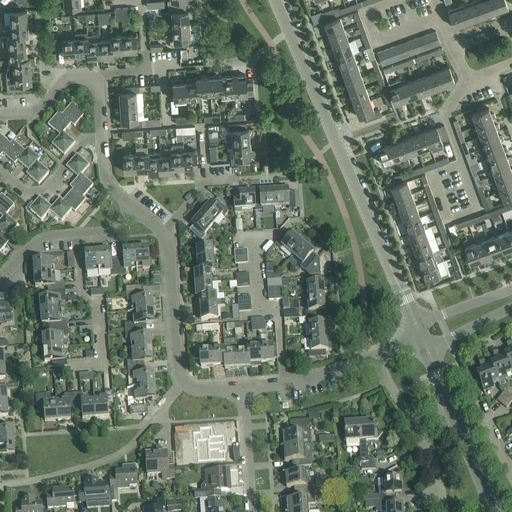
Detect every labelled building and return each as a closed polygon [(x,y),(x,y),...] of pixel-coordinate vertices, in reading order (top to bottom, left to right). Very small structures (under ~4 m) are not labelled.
[(508,7),(505,0),(480,0),(477,1),(476,0),(471,0),(470,1),(471,3),(465,6),(464,3),(458,5),(459,8),(452,10),(451,8),(447,9),(454,27),(454,26),(457,25),(457,26),(465,23),(464,22),(469,20),(470,21),(478,18),(477,17),(482,15),(482,16),(490,14),(490,12),(494,11),(495,12),(503,9),(502,8),(507,6),(507,7),(508,7)] [(347,11),(357,8),(359,7),(357,3),(346,7),(347,11)] [(186,11),(185,6),(168,7),(168,13),(171,13),(172,26),(189,25),(189,18),(192,18),(192,11),(186,11)] [(347,11),(346,7),(340,9),(339,7),(333,9),(335,15),(347,11)] [(323,20),(335,15),(333,9),(321,13),(323,20)] [(10,23),(28,22),(27,10),(9,11),(10,23)] [(358,24),(362,23),(358,11),(353,13),(358,24)] [(329,35),(344,29),(340,18),(324,23),(329,35)] [(28,22),(10,23),(11,28),(8,28),(5,30),(6,35),(25,34),(25,35),(29,35),(28,27),(31,26),(32,25),(31,22),(28,22)] [(362,36),(366,35),(362,23),(358,24),(362,36)] [(190,32),(189,25),(172,26),(173,34),(173,40),(170,40),(171,47),(188,45),(188,39),(194,39),(193,32),(190,32)] [(333,47),(348,41),(344,29),(329,35),(333,47)] [(435,46),(440,44),(436,30),(430,32),(435,46)] [(87,37),(87,32),(75,33),(76,38),(75,38),(77,55),(88,54),(87,41),(88,41),(87,37)] [(429,48),(431,47),(435,46),(430,32),(424,35),(429,48)] [(3,48),(8,47),(26,46),(25,35),(25,34),(6,35),(2,36),(3,48)] [(124,52),(137,51),(135,34),(123,35),(124,52)] [(124,52),(123,35),(110,36),(110,39),(111,39),(112,53),(113,53),(124,52)] [(366,48),(371,47),(366,35),(362,36),(366,48)] [(423,50),(429,48),(424,35),(418,37),(423,50)] [(63,39),(63,36),(56,36),(57,50),(64,49),(64,56),(77,55),(75,38),(63,39)] [(417,52),(423,50),(418,37),(412,39),(417,52)] [(112,53),(111,39),(110,39),(99,40),(101,57),(113,56),(113,53),(112,53)] [(411,54),(417,52),(412,39),(406,41),(411,54)] [(88,58),(101,57),(99,40),(88,41),(87,41),(88,54),(88,58)] [(337,59),(353,53),(348,41),(333,47),(337,59)] [(405,56),(411,54),(406,41),(401,43),(405,56)] [(400,58),(405,56),(401,43),(395,45),(400,58)] [(394,61),(400,58),(395,45),(389,47),(394,61)] [(9,61),(13,60),(13,59),(27,58),(26,46),(8,47),(9,61)] [(371,60),(375,58),(371,47),(366,48),(371,60)] [(388,63),(394,61),(389,47),(383,50),(388,63)] [(432,56),(434,55),(443,51),(441,47),(430,51),(432,56)] [(382,65),(388,63),(383,50),(377,52),(382,65)] [(420,60),(432,56),(430,51),(418,56),(420,60)] [(342,70),(357,65),(353,53),(337,59),(342,70)] [(420,60),(418,56),(407,60),(408,64),(416,61),(417,66),(422,64),(420,60)] [(14,71),(31,70),(31,63),(32,63),(34,61),(34,57),(27,58),(13,59),(13,60),(13,64),(11,64),(10,64),(9,65),(8,65),(8,66),(7,67),(7,68),(7,71),(14,71)] [(375,72),(379,70),(375,58),(371,60),(375,72)] [(397,69),(408,64),(407,60),(395,64),(397,69)] [(384,73),(397,69),(395,64),(383,69),(384,73)] [(346,82),(361,77),(357,65),(342,70),(346,82)] [(443,86),(454,82),(449,67),(437,71),(443,86)] [(32,82),(31,70),(14,71),(7,71),(6,71),(7,91),(25,90),(25,83),(32,82)] [(379,83),(384,82),(379,70),(375,72),(379,83)] [(431,90),(443,86),(437,71),(426,75),(431,90)] [(209,77),(210,94),(221,93),(222,93),(221,80),(222,80),(222,76),(221,76),(221,74),(215,74),(214,76),(209,77)] [(246,78),(245,74),(233,75),(233,79),(234,96),(254,94),(253,77),(246,78)] [(233,75),(222,76),(222,80),(221,80),(222,93),(221,93),(222,97),(234,96),(233,79),(233,75)] [(419,95),(431,90),(426,75),(414,79),(419,95)] [(210,94),(209,77),(196,78),(197,81),(198,95),(199,94),(210,94)] [(350,94),(366,88),(361,77),(346,82),(350,94)] [(402,84),(400,79),(388,84),(395,104),(408,99),(402,84)] [(408,99),(419,95),(414,79),(402,84),(408,99)] [(198,95),(197,81),(185,82),(186,99),(199,98),(199,94),(198,95)] [(174,100),(186,99),(185,82),(173,83),(174,100)] [(383,95),(388,93),(384,82),(379,83),(383,95)] [(120,107),(137,106),(136,92),(139,92),(139,86),(121,87),(122,93),(116,93),(116,100),(120,100),(120,107)] [(354,105),(370,100),(366,88),(350,94),(354,105)] [(388,106),(392,105),(388,93),(383,95),(388,106)] [(374,111),(371,102),(370,100),(354,105),(359,117),(362,116),(364,121),(381,115),(379,110),(374,111)] [(74,127),(85,115),(72,104),(62,116),(71,124),(74,127)] [(143,105),(137,106),(120,107),(121,114),(117,114),(118,121),(124,121),(124,127),(142,125),(141,119),(144,119),(143,105)] [(476,112),(474,108),(466,111),(468,116),(472,114),(476,125),(493,119),(492,118),(495,117),(494,113),(491,114),(489,108),(476,112)] [(63,133),(71,124),(62,116),(59,113),(48,125),(60,136),(63,133)] [(457,132),(461,130),(457,119),(453,121),(457,132)] [(495,125),(493,119),(476,125),(480,136),(497,130),(496,129),(499,128),(498,124),(495,125)] [(247,129),(246,123),(228,124),(229,131),(232,130),(233,144),(248,143),(247,136),(253,135),(253,128),(247,129)] [(425,131),(430,146),(442,142),(436,127),(425,131)] [(134,136),(134,130),(122,131),(122,139),(135,139),(135,136),(134,136)] [(499,136),(497,130),(480,136),(484,147),(501,141),(500,140),(503,139),(502,135),(499,136)] [(419,151),(430,146),(425,131),(413,136),(419,151)] [(75,143),(63,133),(60,136),(52,145),(64,156),(75,143)] [(10,144),(0,135),(0,156),(2,154),(13,142),(13,141),(10,144)] [(52,136),(48,141),(52,144),(56,139),(52,136)] [(407,155),(419,151),(413,136),(402,140),(407,155)] [(391,142),(390,144),(396,159),(402,157),(405,164),(409,163),(407,155),(402,140),(396,142),(394,140),(391,142)] [(503,147),(501,141),(484,147),(488,158),(505,152),(504,151),(507,150),(506,146),(503,147)] [(25,152),(13,142),(2,154),(14,164),(17,161),(28,149),(27,148),(25,152)] [(248,150),(248,143),(233,144),(234,157),(231,157),(231,164),(249,163),(248,157),(254,156),(254,149),(248,150)] [(173,168),(185,168),(184,151),(183,144),(171,144),(172,148),(171,148),(173,168)] [(377,149),(383,164),(396,159),(390,144),(377,149)] [(173,168),(171,148),(165,148),(165,156),(160,156),(161,173),(174,172),(173,168)] [(29,171),(39,159),(28,149),(17,161),(29,171)] [(185,168),(197,167),(196,150),(184,151),(185,168)] [(149,174),(161,173),(160,156),(160,152),(148,153),(148,157),(149,170),(148,170),(149,174)] [(507,158),(505,152),(488,158),(492,169),(509,163),(508,162),(511,161),(510,157),(507,158)] [(135,154),(137,171),(148,170),(149,170),(148,157),(148,153),(135,154)] [(125,172),(137,171),(135,154),(123,155),(125,172)] [(472,159),(470,154),(466,156),(469,165),(478,162),(476,157),(472,159)] [(78,178),(81,175),(89,166),(77,155),(66,167),(78,178)] [(437,166),(449,162),(447,157),(436,161),(437,166)] [(38,185),(49,173),(37,162),(40,159),(39,159),(29,171),(26,174),(38,185)] [(426,170),(437,166),(436,161),(424,166),(426,170)] [(473,176),(477,175),(475,169),(480,168),(478,162),(469,165),(473,176)] [(511,168),(511,169),(509,163),(492,169),(496,180),(511,174),(511,168)] [(414,174),(423,171),(426,170),(424,166),(413,170),(414,174)] [(403,178),(414,174),(413,170),(401,174),(403,178)] [(390,183),(400,179),(403,178),(401,174),(398,175),(389,179),(390,183)] [(425,188),(429,186),(425,174),(420,176),(425,188)] [(511,174),(496,180),(500,192),(511,187),(511,174)] [(82,198),(93,186),(81,175),(78,178),(70,187),(73,190),(82,198)] [(479,179),(478,177),(474,178),(477,187),(481,186),(481,185),(488,183),(486,177),(479,179)] [(396,199),(411,193),(410,190),(407,181),(391,186),(396,199)] [(288,192),(287,186),(281,186),(281,190),(273,190),(275,207),(288,206),(288,210),(295,209),(294,191),(288,192)] [(267,191),(266,187),(259,188),(260,194),(254,194),(255,209),(254,209),(255,212),(261,212),(261,208),(275,207),(273,190),(267,191)] [(511,187),(500,192),(504,202),(511,199),(511,187)] [(246,192),(246,189),(239,189),(240,195),(234,196),(235,213),(241,213),(241,210),(254,209),(255,209),(254,194),(254,192),(246,192)] [(82,198),(73,190),(63,201),(75,212),(86,200),(82,198)] [(400,210),(415,204),(411,193),(396,199),(400,210)] [(14,206),(2,195),(0,196),(0,215),(3,218),(6,215),(14,206)] [(41,221),(49,211),(51,208),(40,197),(29,210),(41,221)] [(75,212),(63,201),(60,199),(51,208),(49,211),(61,222),(72,210),(75,213),(75,212)] [(229,211),(215,200),(211,205),(207,201),(202,206),(205,208),(200,214),(214,225),(222,215),(224,217),(229,211)] [(404,222),(420,216),(415,204),(400,210),(404,222)] [(214,225),(200,214),(196,219),(193,217),(189,222),(193,226),(189,230),(203,242),(206,237),(205,236),(214,225)] [(0,231),(10,241),(11,240),(7,237),(18,226),(6,215),(3,218),(0,220),(0,231)] [(422,223),(420,216),(404,222),(408,233),(424,228),(427,226),(426,221),(422,223)] [(452,236),(457,235),(453,225),(448,226),(452,236)] [(413,245),(428,239),(424,228),(408,233),(413,245)] [(509,253),(508,250),(511,248),(511,239),(509,230),(498,234),(504,251),(505,251),(506,254),(509,253)] [(0,252),(10,241),(0,231),(0,252)] [(298,239),(300,236),(295,231),(291,236),(286,232),(275,245),(280,249),(281,247),(292,256),(303,243),(298,239)] [(445,244),(450,242),(446,233),(441,234),(443,238),(445,244)] [(498,257),(497,254),(504,251),(498,234),(487,238),(493,255),(494,255),(495,258),(498,257)] [(487,261),(486,258),(493,255),(487,238),(475,242),(482,260),(483,259),(484,262),(487,261)] [(417,257),(432,251),(428,239),(413,245),(417,257)] [(476,265),(475,262),(482,260),(475,242),(464,246),(470,264),(471,264),(471,263),(472,263),(473,266),(476,265)] [(308,248),(303,243),(292,256),(302,265),(300,267),(305,272),(317,258),(312,254),(316,250),(311,245),(308,248)] [(450,258),(455,256),(450,245),(446,246),(450,258)] [(197,260),(213,259),(212,247),(192,249),(192,254),(193,255),(194,256),(196,256),(197,260)] [(135,249),(137,269),(150,268),(148,248),(135,249)] [(137,269),(135,249),(122,250),(123,261),(118,261),(119,276),(126,275),(126,270),(137,269)] [(119,276),(118,261),(117,261),(117,259),(117,261),(111,262),(111,251),(98,252),(100,273),(111,272),(111,276),(119,276)] [(421,269),(437,263),(432,251),(417,257),(421,269)] [(86,274),(100,273),(98,252),(85,253),(86,274)] [(450,258),(452,263),(454,270),(459,268),(455,256),(450,258)] [(214,272),(213,259),(197,260),(198,272),(198,273),(211,272),(214,272)] [(34,274),(54,272),(53,260),(33,261),(34,274)] [(426,280),(447,273),(443,261),(437,263),(421,269),(426,280)] [(55,284),(54,272),(34,274),(35,287),(47,286),(48,292),(65,290),(65,283),(55,284)] [(198,273),(198,272),(194,272),(195,285),(212,284),(212,283),(221,283),(220,278),(211,278),(211,272),(198,273)] [(321,283),(320,277),(302,278),(303,285),(306,285),(307,298),(324,297),(324,290),(327,289),(327,283),(321,283)] [(196,297),(212,296),(212,295),(212,284),(195,285),(196,297)] [(274,300),(282,300),(281,287),(273,288),(274,300)] [(66,297),(65,290),(48,292),(50,292),(51,298),(40,299),(41,311),(61,309),(61,299),(68,299),(68,302),(78,302),(78,297),(66,297)] [(141,298),(141,293),(141,292),(127,293),(127,302),(132,301),(133,312),(153,310),(152,298),(141,298)] [(212,296),(196,297),(196,304),(200,304),(200,309),(217,308),(217,307),(225,307),(224,301),(216,302),(216,295),(212,295),(212,296)] [(325,304),(324,297),(307,298),(308,312),(305,312),(305,318),(323,317),(323,311),(329,311),(328,304),(325,304)] [(4,298),(0,298),(0,324),(3,324),(5,322),(12,322),(11,305),(10,305),(10,306),(4,306),(4,298)] [(200,309),(201,321),(218,320),(217,308),(200,309)] [(62,322),(61,309),(41,311),(42,325),(52,324),(53,329),(68,328),(68,322),(62,322)] [(125,331),(142,329),(141,325),(154,324),(153,310),(133,312),(134,324),(125,325),(125,331)] [(284,319),(299,318),(299,311),(283,312),(284,319)] [(323,323),(323,317),(305,318),(306,325),(309,325),(310,338),(327,337),(326,330),(330,329),(330,322),(323,323)] [(69,337),(68,328),(53,329),(50,330),(53,330),(53,335),(42,336),(43,349),(64,347),(63,337),(69,337)] [(140,336),(139,331),(142,330),(142,329),(125,331),(126,340),(131,339),(132,349),(151,348),(151,335),(140,336)] [(327,344),(327,337),(310,338),(311,351),(308,351),(308,358),(326,357),(326,351),(331,350),(331,344),(327,344)] [(225,369),(237,368),(236,351),(236,345),(224,346),(224,349),(224,352),(223,352),(224,366),(225,369)] [(272,345),(259,346),(260,363),(273,362),(273,359),(276,359),(277,359),(276,345),(272,345)] [(200,350),(200,346),(193,347),(194,361),(200,360),(201,367),(213,366),(211,349),(200,350)] [(248,367),(250,367),(261,367),(260,363),(259,346),(247,347),(247,350),(248,367)] [(65,361),(64,347),(43,349),(44,362),(55,362),(55,367),(52,367),(52,368),(67,367),(67,361),(65,361)] [(133,361),(127,362),(128,369),(144,368),(142,368),(142,362),(152,362),(151,348),(132,349),(133,361)] [(499,356),(496,348),(491,350),(495,362),(490,364),(497,383),(507,379),(506,375),(511,373),(504,354),(499,356)] [(213,366),(224,366),(223,352),(224,352),(224,349),(211,349),(213,366)] [(236,351),(237,368),(248,367),(247,350),(236,351)] [(485,366),(482,358),(477,359),(482,371),(476,373),(483,392),(494,388),(492,385),(497,383),(490,364),(485,366)] [(144,368),(128,369),(128,377),(134,377),(135,387),(154,386),(153,373),(142,374),(142,368),(144,368)] [(155,399),(154,386),(135,387),(135,399),(130,399),(130,407),(147,406),(147,400),(155,399)] [(113,397),(112,392),(105,393),(105,398),(94,399),(95,418),(108,417),(107,406),(113,406),(113,408),(114,408),(113,405),(113,397)] [(501,405),(509,395),(504,392),(497,401),(501,405)] [(51,401),(50,394),(36,395),(37,412),(44,412),(45,422),(58,421),(56,401),(51,401)] [(83,400),(83,394),(74,395),(75,409),(76,411),(76,409),(81,408),(82,419),(95,418),(94,399),(83,400)] [(58,421),(71,420),(70,409),(75,409),(74,395),(65,395),(62,399),(62,400),(56,401),(58,421)] [(506,409),(511,401),(511,397),(509,395),(501,405),(506,409)] [(0,417),(8,417),(7,403),(0,403),(0,417)] [(360,448),(358,421),(358,423),(352,423),(352,421),(345,421),(345,423),(345,424),(346,449),(360,448)] [(359,421),(358,421),(360,448),(361,462),(361,470),(375,470),(375,461),(368,461),(367,447),(366,447),(366,440),(377,440),(382,434),(377,430),(375,430),(375,426),(376,426),(376,422),(359,423),(359,421)] [(0,423),(0,441),(14,441),(13,428),(0,429),(0,423)] [(198,461),(225,459),(223,435),(211,436),(210,426),(195,427),(195,431),(192,431),(194,449),(197,449),(198,461)] [(311,446),(311,438),(310,426),(290,427),(290,433),(282,434),(283,442),(284,442),(284,447),(280,448),(281,448),(311,446)] [(0,455),(15,454),(14,441),(0,441),(0,455)] [(312,453),(311,446),(281,448),(284,448),(285,453),(284,453),(284,462),(292,461),(293,467),(313,466),(312,453)] [(168,467),(167,463),(167,453),(146,454),(146,464),(147,475),(162,474),(163,480),(174,479),(173,466),(168,467)] [(111,502),(118,502),(117,490),(129,489),(129,487),(137,486),(136,465),(129,466),(127,467),(127,471),(115,472),(116,477),(110,478),(111,502)] [(346,477),(360,476),(359,469),(345,470),(346,477)] [(194,492),(194,499),(215,497),(220,497),(220,491),(229,490),(227,490),(226,481),(228,481),(227,470),(204,472),(205,482),(201,487),(201,492),(194,492)] [(294,487),(294,493),(315,492),(314,479),(315,479),(315,472),(285,474),(286,488),(294,487)] [(378,480),(379,495),(379,501),(396,499),(395,494),(401,493),(400,478),(378,480)] [(85,490),(79,491),(79,503),(86,502),(86,501),(106,499),(104,483),(98,484),(98,480),(97,480),(97,481),(93,481),(93,480),(85,481),(85,485),(84,485),(85,490)] [(48,508),(66,507),(66,505),(74,504),(73,489),(52,490),(53,496),(47,496),(48,508)] [(307,511),(309,511),(308,505),(315,505),(315,492),(294,493),(295,499),(287,500),(287,508),(288,508),(288,511),(307,511)] [(215,497),(199,498),(200,511),(223,511),(224,511),(224,503),(216,503),(215,497)] [(35,502),(35,498),(34,498),(34,499),(30,499),(22,499),(23,503),(21,503),(22,508),(16,509),(15,511),(42,511),(42,502),(35,502)] [(379,501),(365,502),(365,509),(375,508),(375,511),(379,511),(381,511),(380,511),(402,511),(402,504),(396,505),(396,499),(379,501)] [(162,511),(162,507),(165,507),(165,501),(152,502),(152,508),(144,508),(144,511),(162,511)]
